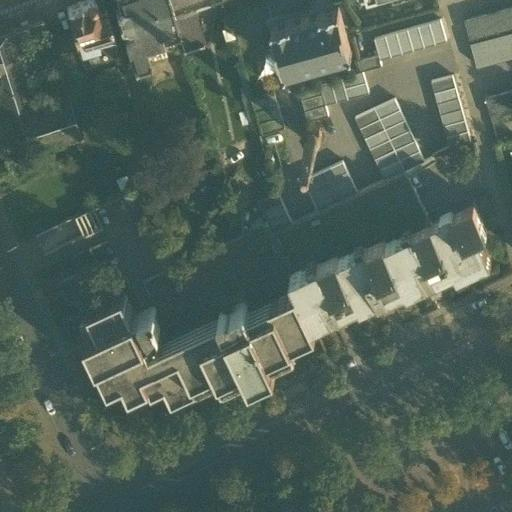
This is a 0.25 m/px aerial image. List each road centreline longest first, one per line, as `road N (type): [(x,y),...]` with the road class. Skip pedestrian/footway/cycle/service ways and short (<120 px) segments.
road 1 (residential): [(511,306),(108,511)]
road 2 (residential): [(0,272),(106,511)]
